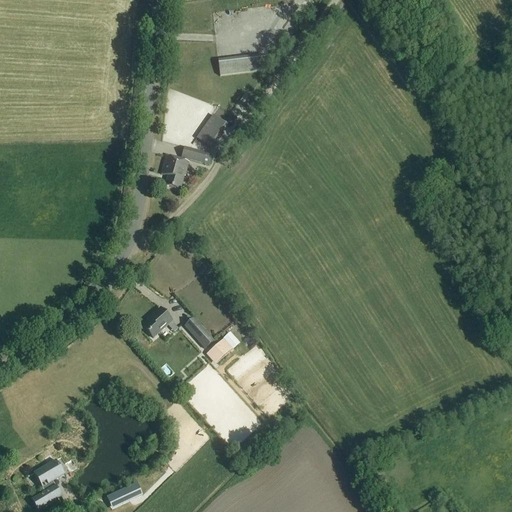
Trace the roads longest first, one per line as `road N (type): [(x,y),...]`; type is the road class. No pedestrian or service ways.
road 1 (unclassified): [(0,368),(89,304),(126,252),(139,205),(159,0)]
road 2 (track): [(130,242),(146,242),(205,183),(336,0)]
